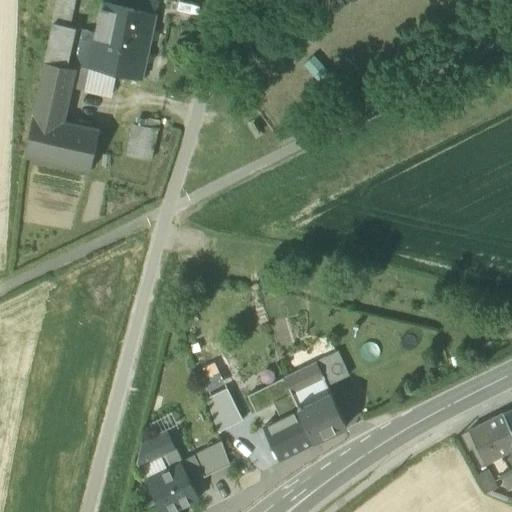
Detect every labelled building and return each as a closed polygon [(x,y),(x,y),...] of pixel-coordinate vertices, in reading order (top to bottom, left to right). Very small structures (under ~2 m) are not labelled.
[(59,0),(54,24),(69,27),(75,0),(59,0)] [(89,69),(142,80),(157,15),(103,3),(96,34),(89,69)] [(76,29),(69,27),(54,24),(45,64),(67,68),(76,29)] [(76,65),(78,66),(89,69),(96,34),(84,31),(76,63),(76,65)] [(75,69),(67,68),(45,64),(24,157),(91,172),(100,130),(63,122),(75,69)] [(127,156),(151,162),(157,130),(134,125),(127,156)] [(316,364),(327,386),(349,376),(338,353),(316,363),(316,364)] [(316,364),(284,379),(299,410),(331,395),(327,386),(316,364)] [(264,427),(299,410),(284,379),(249,397),(264,427)] [(206,399),(218,432),(243,421),(227,388),(206,399)] [(331,395),(299,410),(314,442),(347,427),(331,394),(331,395)] [(279,459),(314,442),(299,410),(264,427),(279,459)] [(511,455),(511,430),(504,414),(469,431),(487,467),(511,455)] [(137,463),(139,467),(167,454),(176,449),(168,431),(142,444),(137,463)] [(229,466),(221,442),(193,456),(194,456),(204,477),(204,478),(229,466)] [(174,468),(182,464),(183,463),(182,462),(176,449),(167,454),(174,468)] [(204,477),(194,456),(182,462),(183,463),(182,464),(191,483),(204,477)] [(147,481),(162,511),(172,511),(199,499),(191,483),(182,464),(174,468),(147,481)] [(511,488),(511,470),(490,482),(497,496),(511,488)]
